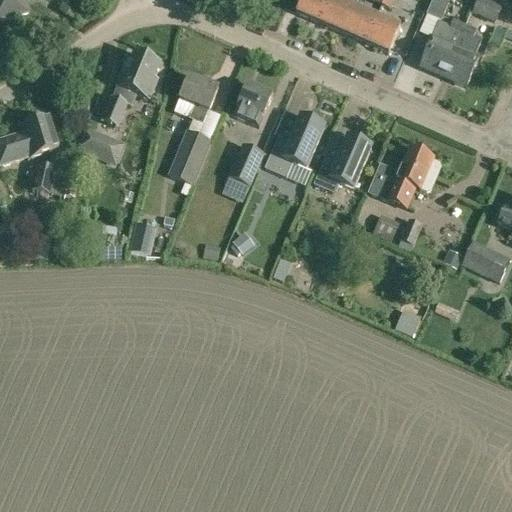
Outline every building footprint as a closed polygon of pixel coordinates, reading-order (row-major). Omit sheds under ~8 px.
[(0,0),(0,22),(31,15),(26,0),(57,0),(65,5),(68,0),(0,0)] [(301,0),(295,15),(319,25),(329,0),(301,0)] [(329,0),(319,25),(342,35),(353,9),(332,0),(329,0)] [(384,0),(381,8),(389,11),(394,0),(384,0)] [(432,0),(426,15),(441,22),(450,0),(432,0)] [(478,0),(471,15),(495,25),(502,9),(481,0),(478,0)] [(342,35),(365,45),(376,19),(353,9),(342,35)] [(365,45),(388,55),(400,29),(376,19),(365,45)] [(431,41),(419,69),(443,79),(465,26),(452,21),(449,28),(438,24),(431,41)] [(465,26),(443,79),(466,89),(478,61),(474,59),(481,45),(472,41),(476,31),(465,26)] [(490,43),(500,47),(505,33),(495,29),(490,43)] [(101,123),(118,130),(127,107),(132,109),(137,96),(149,101),(157,83),(154,81),(160,67),(134,56),(127,73),(124,72),(117,88),(112,100),(110,99),(101,123)] [(189,121),(204,127),(218,92),(189,80),(180,102),(195,108),(189,121)] [(231,118),(258,130),(272,98),(245,87),(231,118)] [(0,143),(0,168),(30,159),(31,161),(58,152),(48,119),(20,127),(23,136),(0,143)] [(264,171),(283,179),(286,178),(291,166),(305,172),(323,130),(299,120),(289,143),(278,139),(264,171)] [(74,153),(116,170),(125,146),(83,129),(74,153)] [(168,179),(192,189),(195,181),(211,144),(186,134),(168,179)] [(313,187),(332,195),(335,194),(338,186),(352,192),(370,151),(346,140),(336,164),(325,159),(313,187)] [(228,180),(250,190),(264,157),(242,147),(228,180)] [(432,161),(410,151),(398,176),(380,168),(368,195),(405,211),(414,190),(426,195),(430,193),(440,171),(438,166),(431,163),(432,161)] [(32,193),(61,199),(67,174),(38,167),(32,193)] [(67,181),(63,198),(75,201),(79,184),(67,181)] [(511,214),(504,211),(497,227),(511,233),(511,237),(511,240),(511,214)] [(372,237),(390,245),(399,226),(380,218),(372,237)] [(172,229),(174,222),(165,220),(163,227),(172,229)] [(400,243),(413,249),(422,228),(408,222),(400,243)] [(130,255),(146,259),(153,231),(136,227),(130,255)] [(250,251),(241,240),(232,248),(233,249),(230,251),(237,259),(239,257),(241,259),(250,251)] [(461,268),(499,286),(510,262),(473,244),(461,268)] [(205,249),(203,259),(216,262),(219,252),(205,249)] [(443,268),(454,273),(459,262),(448,257),(443,268)] [(448,319),(456,323),(459,314),(451,311),(448,319)] [(420,321),(402,314),(394,332),(412,339),(420,321)]
